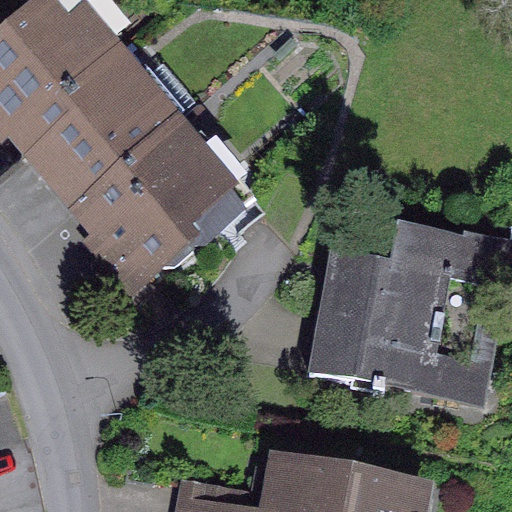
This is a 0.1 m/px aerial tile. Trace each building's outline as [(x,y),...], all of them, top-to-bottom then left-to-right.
[(60,0),(0,51),(0,118),(22,144),(118,63),(63,0),(60,0)] [(22,144),(78,209),(173,128),(118,63),(22,144)] [(78,209),(133,274),(229,193),(173,128),(78,209)] [(323,222),(305,326),(467,354),(472,323),(417,313),(436,202),(381,192),(374,231),(323,222)] [(184,459),(173,511),(405,511),(417,457),(263,427),(255,472),(184,459)]
